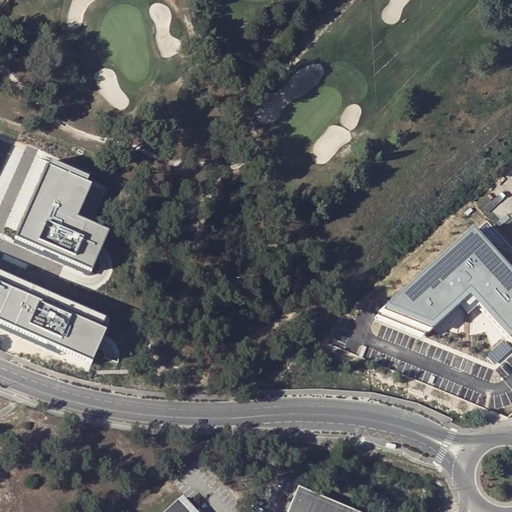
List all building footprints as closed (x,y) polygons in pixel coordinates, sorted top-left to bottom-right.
[(89,179),(49,161),(14,242),(89,275),(109,232),(72,216),(89,179)] [(482,284),(485,238),(461,236),(458,282),(464,282),(475,283),(482,284)] [(62,351),(91,365),(104,335),(99,333),(105,321),(0,274),(0,327),(60,356),(62,351)] [(464,282),(464,285),(457,294),(454,294),(453,315),(483,317),(485,295),(480,295),(475,286),(475,283),(464,282)] [(454,294),(400,290),(399,315),(452,318),(453,315),(454,294)] [(483,320),(511,322),(511,297),(485,295),(483,317),(483,320)] [(367,511),(301,483),(288,511),(367,511)] [(188,511),(178,501),(165,511),(188,511)]
